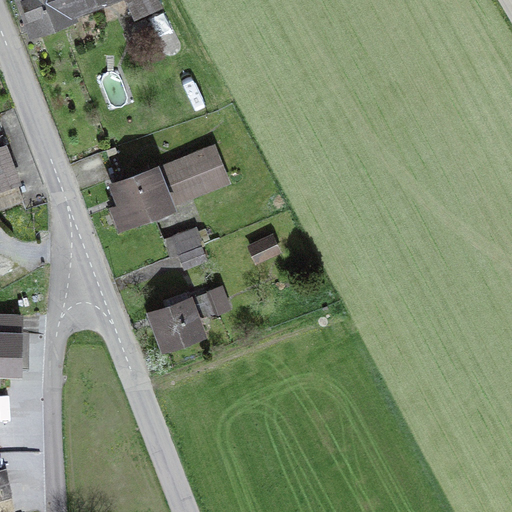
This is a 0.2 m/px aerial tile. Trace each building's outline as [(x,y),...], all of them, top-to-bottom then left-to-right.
[(8,0),(25,41),(120,2),(131,23),(157,10),(151,0),(8,0)] [(211,145),(116,185),(124,205),(114,209),(121,227),(227,183),(211,145)] [(0,194),(17,188),(3,151),(0,152),(0,194)] [(172,240),(182,267),(208,257),(198,230),(172,240)] [(269,242),(248,252),(256,270),(278,260),(269,242)] [(220,287),(149,315),(163,350),(201,335),(196,321),(228,308),(220,287)] [(0,371),(21,371),(19,316),(0,316),(0,371)]
